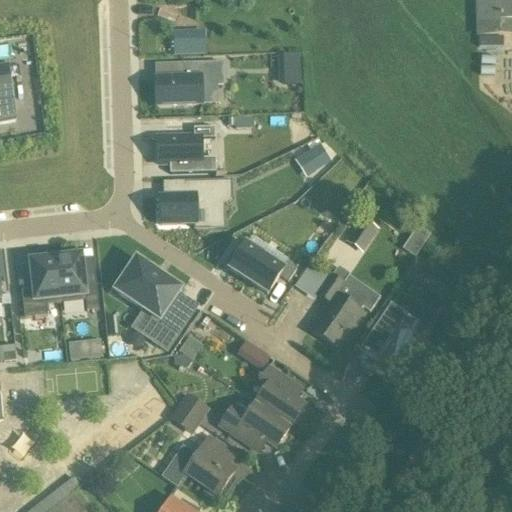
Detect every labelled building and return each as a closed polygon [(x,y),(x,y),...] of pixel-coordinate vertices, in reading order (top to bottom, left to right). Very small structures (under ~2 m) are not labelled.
[(511,0),(474,0),(476,40),(511,38),(511,0)] [(156,109),(201,107),(200,88),(222,87),(221,66),(180,67),(181,80),(155,81),(156,109)] [(0,125),(15,123),(14,107),(9,67),(0,68),(0,125)] [(193,142),(157,143),(158,167),(169,167),(169,177),(215,175),(214,130),(193,131),(193,142)] [(321,148),(319,146),(303,157),(315,175),(331,164),(330,163),(321,148)] [(211,212),(231,201),(230,183),(183,185),(183,199),(163,200),(159,200),(159,228),(194,227),(194,232),(211,232),(211,212)] [(363,256),(379,232),(361,219),(345,244),(363,256)] [(232,263),(242,248),(234,243),(224,257),(232,263)] [(245,247),(228,272),(267,297),(279,279),(288,285),(296,272),(286,265),(282,271),(245,247)] [(99,312),(95,285),(83,286),(81,262),(80,258),(55,261),(60,306),(85,303),(86,314),(99,312)] [(29,264),(33,292),(21,293),(24,321),(47,318),(46,308),(60,306),(55,261),(29,264)] [(164,360),(187,325),(168,312),(181,293),(136,262),(113,294),(149,318),(134,340),(164,360)] [(348,278),(349,277),(338,269),(332,278),(331,277),(316,298),(329,307),(311,333),(336,351),(361,314),(360,313),(362,311),(369,315),(380,300),(348,278)] [(400,385),(423,351),(410,341),(417,330),(398,317),(376,348),(386,355),(376,370),(400,385)] [(101,342),(89,343),(91,360),(102,359),(101,342)] [(256,351),(245,344),(236,358),(247,365),(256,351)] [(3,356),(4,365),(16,363),(15,355),(3,356)] [(255,407),(290,431),(305,410),(296,403),(303,393),(269,370),(255,391),(262,396),(255,407)] [(176,412),(199,428),(210,412),(186,397),(176,412)] [(276,453),(290,431),(255,407),(247,419),(233,410),(219,430),(260,457),(267,447),(276,453)] [(192,439),(199,428),(176,412),(169,423),(192,439)] [(218,500),(236,474),(228,468),(235,458),(209,440),(184,476),(218,500)] [(178,505),(171,500),(162,511),(199,511),(181,502),(178,505)]
